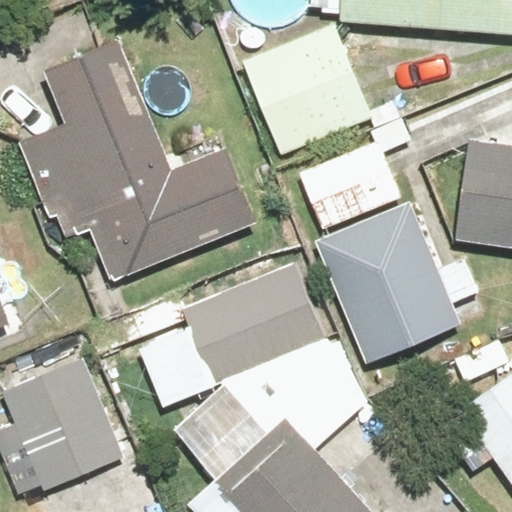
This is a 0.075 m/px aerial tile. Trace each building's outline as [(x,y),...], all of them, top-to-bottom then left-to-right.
[(511,0),(346,0),(346,8),(511,22),(511,0)] [(344,20),(248,57),(288,162),(384,125),(344,20)] [(163,175),(111,44),(38,73),(59,128),(13,146),(54,249),(84,238),(102,285),(252,227),(222,152),(163,175)] [(450,244),(511,253),(511,150),(465,144),(450,244)] [(409,198),(308,242),(364,368),(464,325),(409,198)] [(301,254),(186,299),(220,387),(335,342),(332,333),(301,254)] [(0,312),(0,342),(10,338),(0,312)] [(98,356),(7,391),(47,491),(137,456),(98,356)] [(511,359),(450,402),(511,492),(511,359)] [(363,511),(280,420),(182,507),(186,511),(363,511)]
